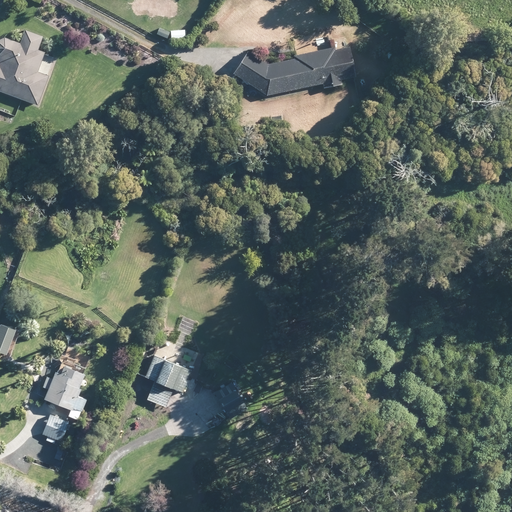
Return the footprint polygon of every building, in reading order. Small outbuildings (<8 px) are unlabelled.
[(410,7),(404,3),(400,9),(406,14),(410,7)] [(189,33),(194,25),(189,21),(183,29),(189,33)] [(36,51),(41,38),(23,31),(18,45),(3,39),(1,45),(0,44),(0,92),(36,106),(46,77),(35,73),(43,53),(36,51)] [(354,76),(348,47),(270,63),(249,50),(234,75),(265,94),(275,92),(275,93),(325,82),(326,87),(342,83),(341,79),(354,76)] [(0,353),(5,355),(13,331),(0,326),(0,353)] [(180,391),(186,375),(188,371),(151,354),(142,376),(153,380),(145,398),(163,406),(171,387),(180,391)] [(75,390),(81,376),(61,368),(59,373),(56,372),(55,374),(53,374),(50,380),(45,378),(41,388),(46,390),(46,392),(42,400),(51,404),(69,411),(70,409),(79,413),(84,401),(75,397),(78,391),(75,390)] [(247,408),(232,382),(214,393),(230,418),(247,408)] [(59,442),(66,423),(48,416),(41,435),(59,442)] [(58,462),(63,449),(57,447),(52,460),(58,462)]
